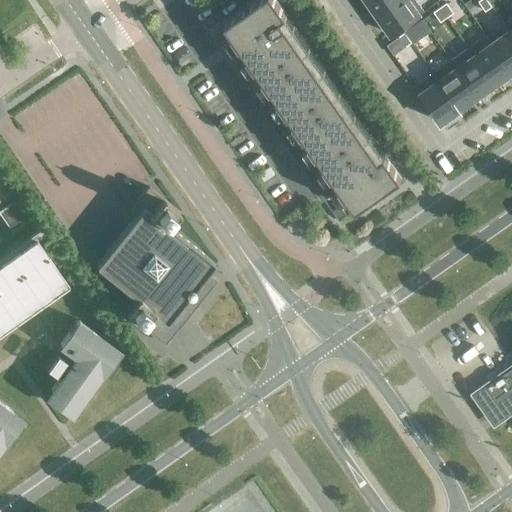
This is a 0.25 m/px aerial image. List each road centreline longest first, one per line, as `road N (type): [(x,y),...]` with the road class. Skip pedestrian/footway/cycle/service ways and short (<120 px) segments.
road 1 (unclassified): [(86,28),(256,270)]
road 2 (residential): [(511,103),(441,151),(336,0)]
road 3 (secondary): [(290,372),(91,511)]
road 4 (secondary): [(511,216),(335,341)]
road 5 (unclassified): [(460,511),(372,372),(335,341)]
road 6 (unclassified): [(290,372),(380,511)]
